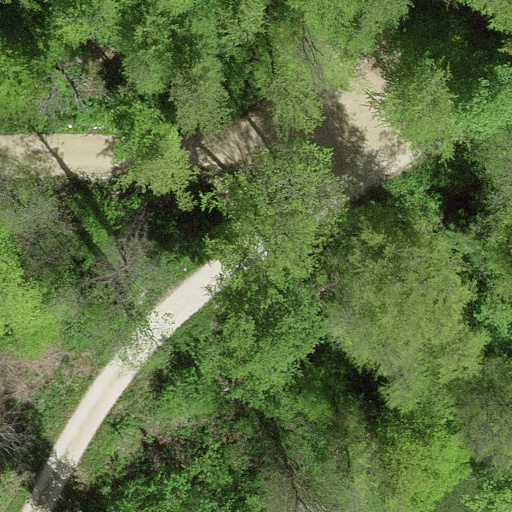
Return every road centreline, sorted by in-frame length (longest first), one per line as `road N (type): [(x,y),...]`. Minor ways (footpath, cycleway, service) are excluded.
road 1 (track): [(29,511),(48,465),(106,381),(174,316),(421,134),(511,88)]
road 2 (track): [(0,155),(177,149),(324,123),(421,134)]
